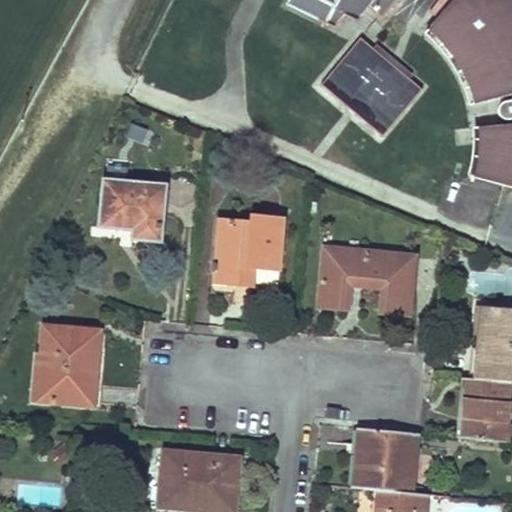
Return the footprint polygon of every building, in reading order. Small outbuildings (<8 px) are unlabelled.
[(292,0),(289,7),(338,30),(363,3),(385,21),(403,0),(292,0)] [(459,74),(466,88),(476,85),(481,104),(511,97),(511,103),(504,105),(500,107),(498,112),(498,116),(501,120),(507,122),(511,121),(511,126),(475,130),(475,143),(475,152),(473,164),(468,177),(511,188),(511,0),(471,0),(470,2),(461,7),(455,9),(448,8),(426,34),(435,42),(445,52),(452,62),(459,74)] [(454,0),(448,8),(455,9),(461,7),(470,2),(471,0),(454,0)] [(426,93),(363,41),(324,88),(386,140),(426,93)] [(476,85),(466,88),(471,106),(481,104),(476,85)] [(132,239),(158,242),(163,187),(104,181),(99,227),(133,231),(132,239)] [(212,285),(241,287),(242,270),(255,271),(281,273),(285,220),(249,217),(249,224),(217,221),(212,285)] [(349,264),(350,252),(325,249),(323,262),(349,264)] [(380,313),(409,316),(415,257),(350,252),(349,264),(323,262),(319,307),(346,310),(348,286),(382,289),(380,313)] [(255,271),(242,270),(241,287),(241,289),(253,290),(255,271)] [(511,309),(480,307),(474,380),(511,383),(511,373),(511,309)] [(34,401),(92,406),(99,332),(45,328),(43,356),(38,356),(34,401)] [(465,379),(460,438),(506,442),(508,425),(511,383),(474,380),(465,379)] [(383,492),(408,494),(414,434),(357,429),(352,489),(383,492)] [(159,506),(232,511),(238,460),(164,455),(159,506)] [(378,511),(426,511),(427,495),(408,494),(383,492),(378,511)]
